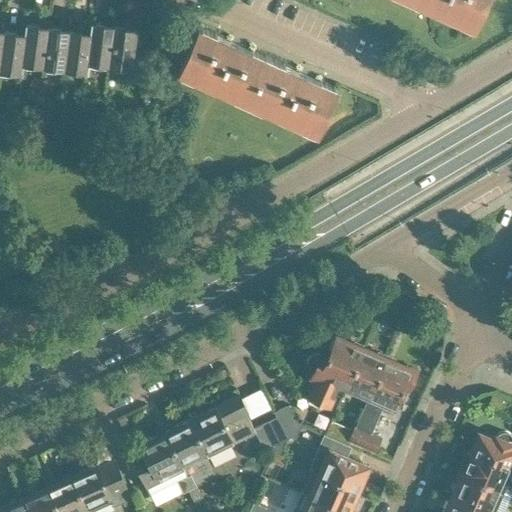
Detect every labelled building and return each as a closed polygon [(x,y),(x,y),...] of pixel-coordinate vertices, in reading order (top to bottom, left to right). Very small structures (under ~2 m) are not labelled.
[(486,0),(411,0),(474,28),(486,0)] [(107,64),(112,27),(90,23),(89,33),(90,33),(86,61),(107,64)] [(41,65),(46,27),(24,24),(23,34),(24,34),(18,72),(20,72),(21,62),(41,65)] [(63,68),(68,30),(46,27),(41,65),(63,68)] [(134,30),(112,27),(107,64),(129,67),(134,30)] [(249,101),(267,57),(197,27),(178,70),(249,101)] [(90,33),(89,33),(68,30),(63,68),(85,71),(86,61),(90,33)] [(24,34),(23,34),(2,31),(0,43),(0,69),(18,72),(24,34)] [(336,88),(267,57),(249,101),(317,132),(336,88)] [(106,116),(102,130),(118,133),(121,119),(106,116)] [(61,120),(59,134),(75,137),(77,123),(61,120)] [(346,387),(363,348),(336,337),(329,354),(328,353),(326,358),(321,355),(319,355),(317,355),(316,355),(315,356),(314,357),(313,358),(312,359),(312,360),(312,361),(312,362),(312,363),(312,364),(312,365),(314,367),(315,368),(321,370),(319,374),(324,376),(315,397),(329,403),(332,397),(330,396),(334,387),(341,390),(343,386),(346,387)] [(369,397),(386,358),(376,354),(375,351),(366,348),(364,349),(363,348),(346,387),(369,397)] [(383,402),(394,407),(402,388),(408,390),(417,372),(386,358),(369,397),(358,421),(349,441),(374,452),(380,437),(370,433),(383,402)] [(214,405),(188,417),(207,455),(256,431),(264,448),(274,443),(287,437),(277,415),(253,427),(246,412),(247,412),(239,394),(215,406),(214,405)] [(275,411),(277,415),(287,437),(291,435),(298,421),(289,404),(275,411)] [(349,441),(358,421),(348,416),(339,438),(349,442),(349,441)] [(211,463),(207,455),(188,417),(164,429),(186,476),(190,474),(196,485),(216,475),(211,463)] [(186,476),(164,429),(139,441),(141,445),(129,450),(149,492),(177,478),(183,491),(188,488),(196,485),(190,474),(186,476)] [(511,463),(511,446),(510,446),(511,441),(511,434),(511,433),(510,432),(509,431),(507,430),(506,430),(505,430),(503,430),(501,430),(500,431),(498,432),(497,433),(497,434),(496,434),(494,438),(479,431),(471,449),(469,448),(459,471),(461,472),(511,494),(511,474),(508,473),(511,463)] [(280,454),(287,437),(274,443),(271,451),(280,454)] [(369,464),(329,447),(328,448),(323,447),(320,454),(325,456),(318,472),(357,489),(358,489),(361,487),(364,480),(363,476),(369,464)] [(286,458),(274,453),(271,460),(282,465),(286,458)] [(113,457),(109,459),(97,464),(96,462),(71,473),(89,511),(107,503),(108,505),(130,495),(113,457)] [(219,460),(211,463),(216,475),(224,471),(219,460)] [(353,499),(357,489),(318,472),(307,495),(346,511),(347,511),(348,511),(351,510),(354,502),(353,499)] [(491,511),(503,511),(511,494),(461,472),(457,482),(454,483),(451,490),(452,492),(451,494),(491,511)] [(47,484),(59,511),(87,511),(89,511),(71,473),(47,484)] [(59,511),(47,484),(23,495),(30,511),(59,511)] [(202,496),(196,485),(188,488),(194,500),(202,496)] [(446,507),(443,511),(491,511),(451,494),(451,495),(448,496),(445,504),(446,507)] [(30,511),(23,495),(0,504),(0,511),(30,511)] [(346,511),(307,495),(301,509),(296,506),(293,511),(346,511)] [(287,511),(288,511),(256,499),(249,511),(287,511)]
